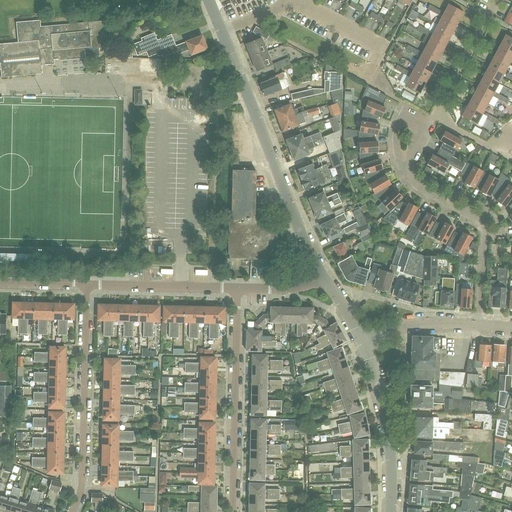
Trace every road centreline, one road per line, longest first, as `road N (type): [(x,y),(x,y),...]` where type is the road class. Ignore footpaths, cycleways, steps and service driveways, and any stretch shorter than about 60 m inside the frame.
road 1 (residential): [(322,274),(208,0)]
road 2 (residential): [(86,285),(81,487),(71,511)]
road 3 (residential): [(231,511),(236,288)]
road 4 (residential): [(478,325),(484,226),(405,168)]
road 5 (unclassified): [(389,511),(386,422),(362,341)]
road 6 (residential): [(236,288),(86,285)]
road 7 (residential): [(432,119),(496,0)]
